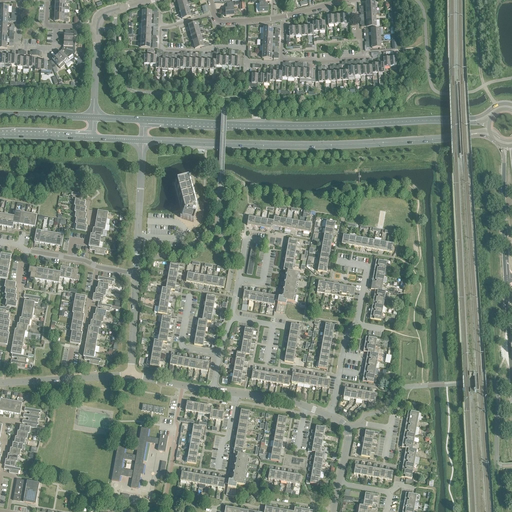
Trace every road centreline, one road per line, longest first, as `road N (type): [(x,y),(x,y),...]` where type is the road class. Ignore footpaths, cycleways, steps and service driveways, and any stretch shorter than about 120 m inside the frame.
road 1 (secondary): [(142,140),(333,145),(468,135)]
road 2 (secondary): [(464,119),(144,120)]
road 3 (residential): [(245,48),(159,49),(159,29),(213,13)]
road 4 (secondary): [(500,145),(505,279)]
